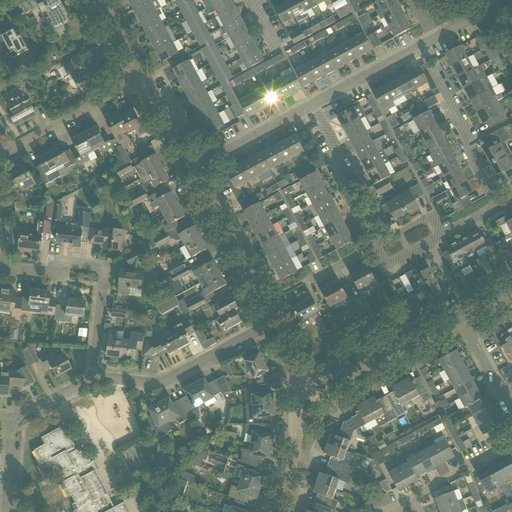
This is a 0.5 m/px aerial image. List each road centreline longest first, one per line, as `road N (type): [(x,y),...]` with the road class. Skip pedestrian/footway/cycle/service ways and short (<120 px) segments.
road 1 (residential): [(92,379),(100,272),(2,269),(0,242)]
road 2 (residential): [(92,379),(164,382),(271,325)]
road 3 (residential): [(495,209),(467,157),(457,111),(421,47)]
road 4 (residential): [(297,392),(349,377),(460,323)]
road 5 (residential): [(271,325),(190,169)]
road 6 (residential): [(0,149),(144,81)]
road 7 (residential): [(375,247),(343,190),(338,154),(312,104)]
road 8 (residential): [(495,209),(391,267),(375,247)]
road 9 (residential): [(190,169),(312,104)]
road 10 (residential): [(270,511),(297,427),(297,392)]
road 11 (residential): [(312,104),(421,47)]
